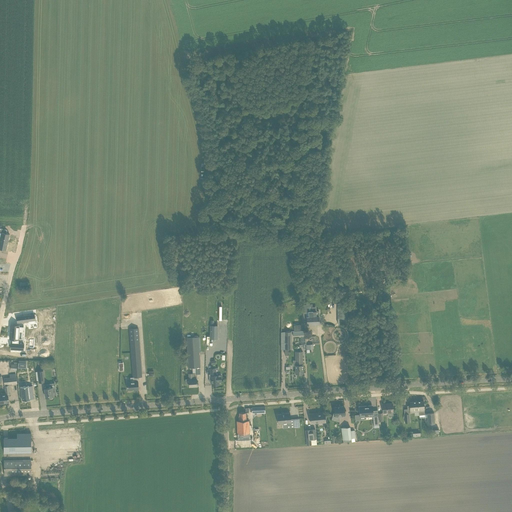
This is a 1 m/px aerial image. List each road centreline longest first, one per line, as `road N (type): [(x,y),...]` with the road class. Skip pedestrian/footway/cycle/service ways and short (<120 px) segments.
road 1 (tertiary): [(224,399),(511,382)]
road 2 (tertiary): [(0,419),(224,399)]
road 3 (unclassified): [(0,328),(22,240),(27,145)]
